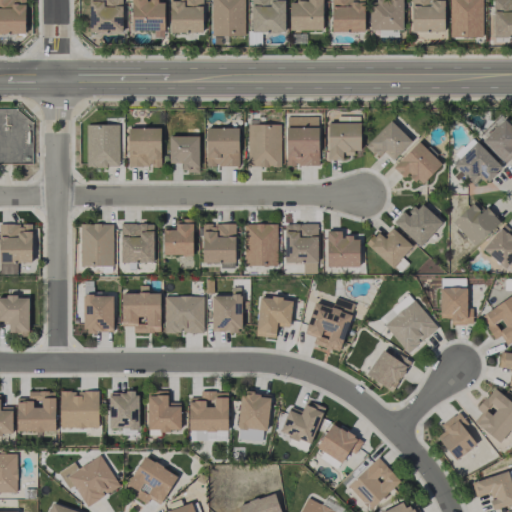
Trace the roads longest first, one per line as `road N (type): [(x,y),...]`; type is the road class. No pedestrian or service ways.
road 1 (residential): [(0,365),(248,365),(304,373),(363,403),(434,478),(452,511)]
road 2 (tertiary): [(57,82),(511,80)]
road 3 (residential): [(0,197),(359,196)]
road 4 (residential): [(59,365),(57,82)]
